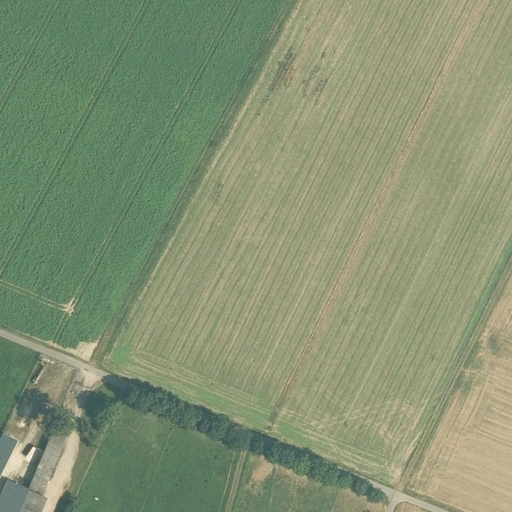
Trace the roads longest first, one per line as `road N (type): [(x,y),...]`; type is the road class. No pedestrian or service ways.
road 1 (track): [(0,334),(435,511)]
road 2 (track): [(293,0),(113,328)]
road 3 (track): [(511,280),(396,495)]
